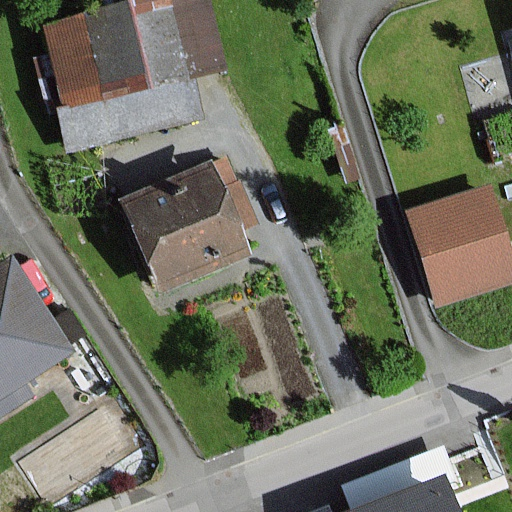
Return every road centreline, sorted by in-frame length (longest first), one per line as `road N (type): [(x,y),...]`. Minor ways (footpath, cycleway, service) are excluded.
road 1 (residential): [(200,500),(71,278),(13,196),(0,161)]
road 2 (track): [(355,435),(316,310),(206,111)]
road 3 (residential): [(200,500),(511,379)]
